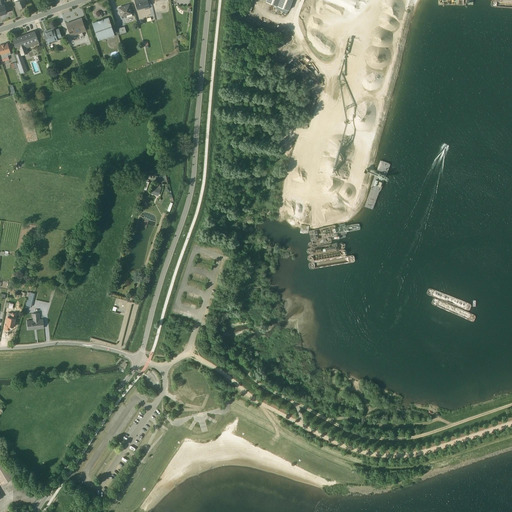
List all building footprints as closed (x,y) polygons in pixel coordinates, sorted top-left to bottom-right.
[(22,0),(13,0),(16,6),(17,6),(18,8),(25,6),(22,0)] [(146,0),(134,0),(137,10),(144,8),(145,10),(149,8),(148,7),(149,6),(146,0)] [(287,12),(291,0),(265,0),(265,1),(276,5),(275,8),(287,12)] [(123,18),(132,16),(129,5),(118,8),(121,17),(123,16),(123,18)] [(85,31),(81,18),(66,24),(70,36),(85,31)] [(105,39),(114,36),(108,18),(92,23),(98,40),(104,38),(105,39)] [(48,45),(49,44),(56,41),(56,42),(57,41),(58,41),(57,39),(61,37),(58,29),(53,31),(52,28),(47,30),(44,32),(44,34),(48,45)] [(26,48),(39,44),(34,31),(12,39),(15,48),(18,47),(19,50),(18,50),(19,53),(14,55),(17,62),(16,63),(20,74),(27,71),(21,55),(27,53),(28,53),(26,48)] [(0,45),(0,54),(2,62),(9,60),(7,56),(10,55),(7,43),(0,45)] [(158,196),(162,185),(155,182),(151,193),(158,196)] [(36,294),(29,292),(29,293),(27,292),(26,296),(28,297),(26,306),(31,307),(33,300),(35,300),(36,294)] [(15,318),(16,312),(12,311),(11,313),(8,313),(7,317),(5,325),(13,327),(15,319),(15,318)] [(27,330),(43,328),(42,319),(39,319),(38,313),(32,314),(32,320),(26,321),(27,330)] [(186,381),(180,382),(183,394),(190,392),(191,396),(202,393),(200,384),(204,383),(202,376),(195,378),(194,374),(185,377),(186,381)] [(0,481),(2,485),(13,478),(0,457),(0,456),(0,481)]
